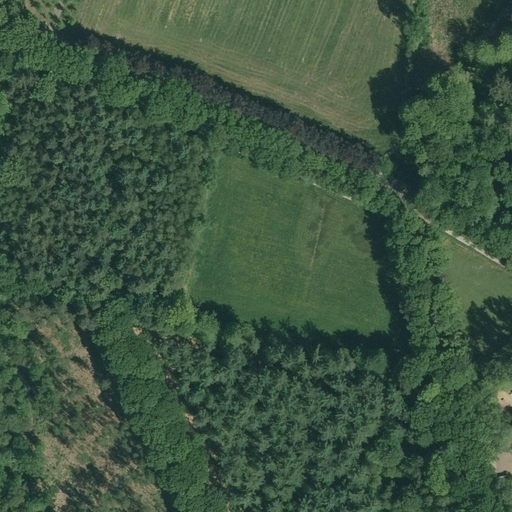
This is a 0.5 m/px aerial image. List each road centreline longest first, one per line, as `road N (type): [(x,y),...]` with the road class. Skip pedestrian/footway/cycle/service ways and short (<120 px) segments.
road 1 (tertiary): [(45,39),(410,190)]
road 2 (unclassified): [(479,511),(410,190)]
